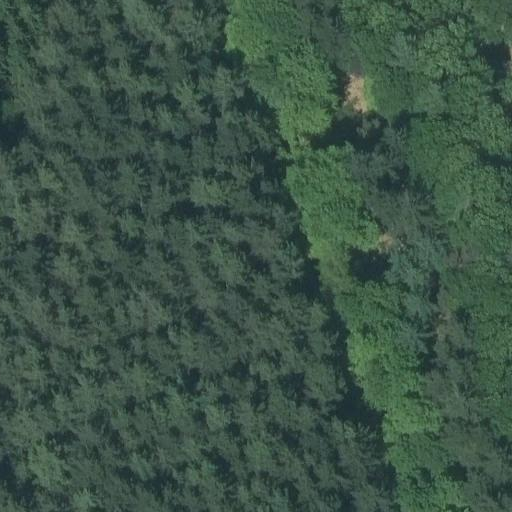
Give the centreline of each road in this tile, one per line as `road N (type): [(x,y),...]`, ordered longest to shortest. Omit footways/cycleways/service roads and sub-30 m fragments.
road 1 (track): [(243,0),(432,511)]
road 2 (track): [(0,469),(362,325)]
